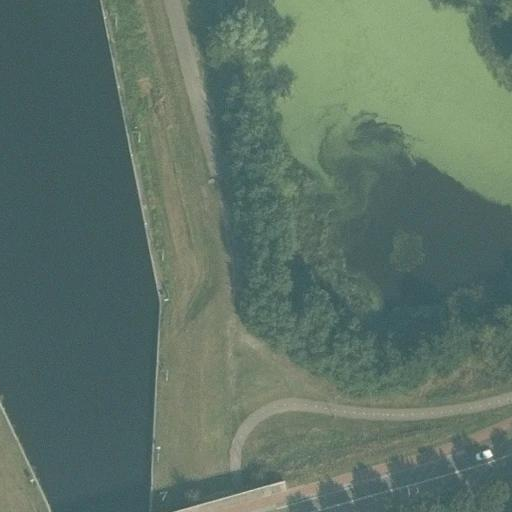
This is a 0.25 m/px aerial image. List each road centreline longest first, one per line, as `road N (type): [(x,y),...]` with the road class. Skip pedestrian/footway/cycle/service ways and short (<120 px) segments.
road 1 (secondary): [(315,511),(511,453)]
road 2 (unclassified): [(208,161),(165,0)]
